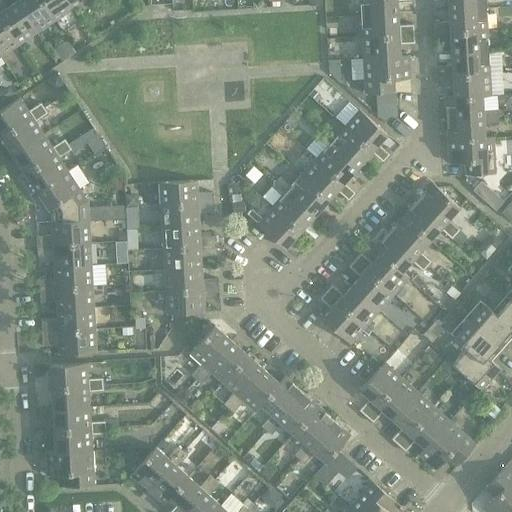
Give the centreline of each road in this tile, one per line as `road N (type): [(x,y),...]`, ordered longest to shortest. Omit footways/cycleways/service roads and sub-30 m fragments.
road 1 (residential): [(445,505),(331,403),(348,384),(267,312),(431,122),(429,89)]
road 2 (residential): [(22,511),(14,367)]
road 3 (residential): [(14,367),(0,225)]
